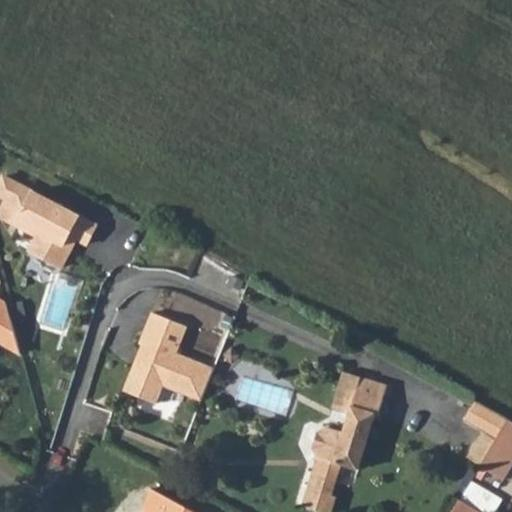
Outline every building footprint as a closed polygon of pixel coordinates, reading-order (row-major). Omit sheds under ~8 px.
[(98,222),(4,173),(0,180),(0,192),(7,196),(0,208),(0,213),(17,222),(19,218),(39,229),(30,247),(62,264),(72,245),(65,241),(70,232),(88,241),(98,222)] [(189,327),(153,312),(141,344),(148,347),(130,393),(157,404),(165,386),(203,401),(216,369),(178,353),(189,327)] [(310,453),(315,461),(319,463),(317,473),(312,471),(301,508),(315,511),(332,511),(336,501),(331,499),(340,468),(357,473),(373,418),(378,419),(387,390),(358,381),(341,436),(323,430),(315,435),(310,453)] [(498,438),(508,421),(498,415),(488,433),(498,438)] [(511,466),(511,464),(511,420),(509,419),(508,421),(498,438),(488,453),(511,466)] [(483,462),(488,453),(498,438),(488,433),(485,431),(470,455),(483,462)] [(503,480),(511,466),(488,453),(483,462),(480,467),(503,480)] [(199,511),(150,486),(140,508),(149,511),(148,511),(199,511)] [(452,511),(480,511),(481,511),(460,499),(452,511)]
